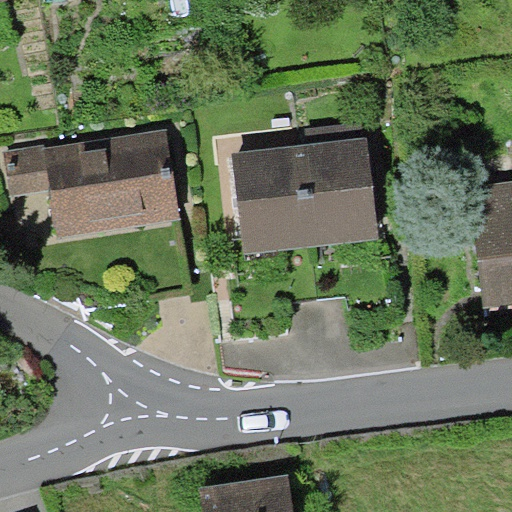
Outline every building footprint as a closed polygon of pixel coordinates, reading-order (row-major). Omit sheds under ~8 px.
[(300,144),(311,245),(378,237),(365,121),(303,128),(305,143),(300,144)] [(181,218),(167,128),(45,148),(45,144),(4,151),(10,194),(50,187),(58,237),(181,218)] [(244,253),(311,245),(300,144),(232,152),(244,253)] [(511,181),(468,186),(483,307),(511,303),(511,181)] [(293,511),(288,473),(201,485),(204,511),(293,511)]
